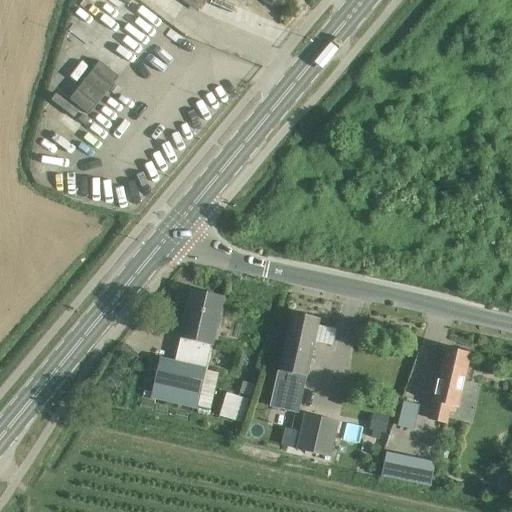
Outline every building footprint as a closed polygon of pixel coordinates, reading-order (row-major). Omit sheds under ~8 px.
[(139,0),(126,0),(139,16),(147,10),(139,0)] [(82,138),(126,76),(100,57),(70,99),(77,104),(63,124),(82,138)] [(192,289),(175,362),(159,358),(150,398),(197,408),(206,369),(223,296),(192,289)] [(292,312),(279,372),(270,408),(298,414),(320,318),(292,312)] [(453,413),(454,407),(458,408),(470,353),(445,347),(429,419),(430,419),(426,441),(438,444),(442,422),(446,423),(449,412),(453,413)] [(231,378),(220,417),(242,423),(254,384),(231,378)] [(403,402),(398,424),(416,429),(422,407),(403,402)] [(389,417),(373,414),(369,430),(386,434),(389,417)] [(305,415),(297,449),(330,457),(338,423),(305,415)] [(415,464),(410,484),(428,488),(433,468),(415,464)] [(399,468),(396,480),(408,483),(411,471),(399,468)]
